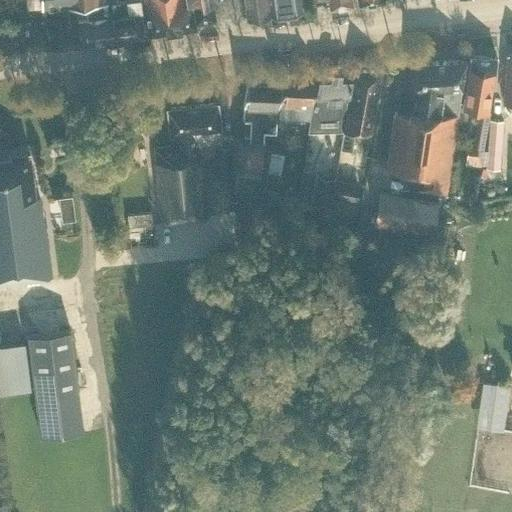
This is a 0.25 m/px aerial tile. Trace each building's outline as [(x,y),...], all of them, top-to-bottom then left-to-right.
[(79,43),(111,39),(107,15),(96,17),(95,0),(85,2),(86,18),(78,19),(78,16),(75,16),(79,43)] [(142,36),(140,12),(138,0),(95,0),(96,17),(107,15),(111,39),(142,36)] [(143,0),(148,35),(182,30),(177,0),(143,0)] [(194,23),(214,19),(210,0),(177,0),(182,30),(195,28),(194,23)] [(244,0),(247,19),(268,16),(265,0),(244,0)] [(267,0),(270,16),(300,11),(298,0),(267,0)] [(473,146),(467,145),(464,163),(479,164),(489,110),(488,110),(496,57),(470,56),(462,107),(479,110),(473,146)] [(464,60),(414,63),(410,91),(413,90),(410,112),(395,110),(386,167),(415,171),(413,187),(445,192),(464,60)] [(370,131),(381,71),(354,70),(339,149),(351,151),(355,130),(370,131)] [(342,120),(346,100),(348,99),(352,73),(319,74),(315,99),(317,100),(313,121),(342,120)] [(309,118),(316,77),(284,76),(278,116),(309,118)] [(277,106),(282,81),(247,79),(243,104),(242,117),(248,117),(247,137),(232,136),(230,165),(230,169),(260,170),(263,139),(262,138),(262,129),(273,130),(274,106),(277,106)] [(230,165),(232,136),(220,135),(216,103),(166,108),(168,135),(170,136),(171,145),(154,147),(162,220),(206,216),(200,156),(209,155),(208,141),(215,141),(215,165),(230,165)] [(503,119),(488,118),(484,168),(499,169),(503,119)] [(271,150),(267,171),(279,173),(283,152),(271,150)] [(0,282),(50,276),(39,197),(34,198),(28,153),(0,156),(0,282)] [(482,199),(487,169),(482,168),(478,182),(474,182),(474,200),(482,199)] [(277,174),(268,173),(267,187),(275,188),(277,174)] [(310,203),(328,207),(333,178),(315,175),(310,203)] [(360,183),(336,179),(332,200),(356,204),(360,183)] [(438,201),(378,191),(373,225),(432,234),(438,201)] [(150,212),(126,214),(129,246),(153,244),(150,212)] [(69,330),(27,335),(40,436),(81,430),(76,391),(77,391),(69,330)] [(0,392),(29,389),(23,342),(0,345),(0,392)] [(495,382),(489,427),(503,429),(509,384),(495,382)]
